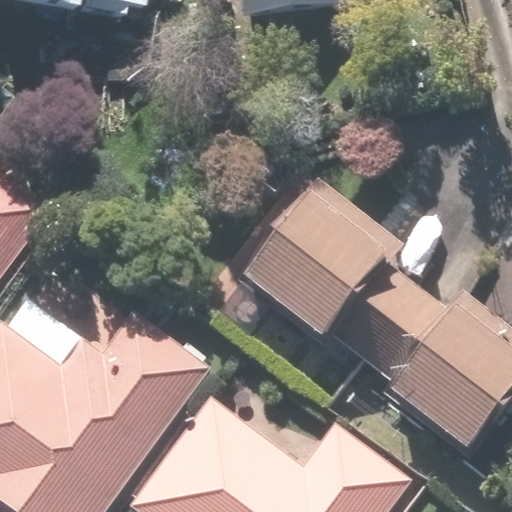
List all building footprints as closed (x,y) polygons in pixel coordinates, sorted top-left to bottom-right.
[(8,0),(8,7),(153,18),(154,0),(8,0)] [(249,0),(252,18),(356,6),(354,0),(249,0)] [(0,280),(55,205),(0,165),(0,280)] [(511,319),(478,290),(458,313),(406,267),(417,255),(338,186),(249,286),(326,354),(339,339),(477,460),(511,420),(511,319)] [(28,299),(0,337),(0,511),(118,511),(219,373),(138,315),(108,356),(28,299)] [(151,511),(399,511),(419,487),(342,429),(312,468),(224,401),(144,507),(151,511)]
